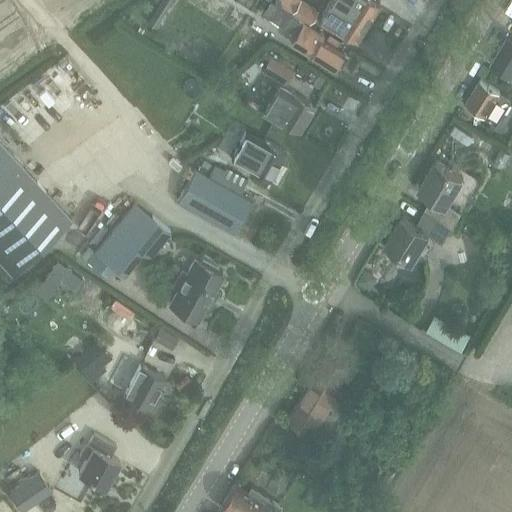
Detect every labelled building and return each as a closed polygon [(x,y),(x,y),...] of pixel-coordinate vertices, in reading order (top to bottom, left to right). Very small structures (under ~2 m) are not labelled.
[(160,0),(148,20),(156,26),(172,0),(160,0)] [(272,0),(270,0),(263,13),(274,20),(283,26),(291,30),(299,17),(291,12),(282,6),(272,0)] [(303,0),(298,0),(291,12),(299,17),(310,23),(318,9),(303,0)] [(330,0),(330,1),(367,23),(379,5),(371,0),(330,0)] [(356,41),(367,23),(330,1),(317,21),(344,38),(346,35),(356,41)] [(333,69),(343,52),(321,38),(323,34),(303,22),(290,42),(333,69)] [(511,36),(507,34),(491,60),(499,65),(496,69),(509,77),(511,71),(511,36)] [(270,56),(262,70),(282,82),(291,69),(270,56)] [(318,74),(312,84),(320,89),(326,79),(318,74)] [(480,79),(465,104),(485,116),(485,115),(497,122),(511,98),(500,91),(480,79)] [(315,106),(280,86),(264,113),(281,124),(283,120),(300,131),(315,106)] [(245,132),(230,158),(270,180),(286,151),(264,139),(263,142),(245,132)] [(70,216),(33,176),(0,139),(0,258),(12,271),(70,216)] [(425,209),(452,225),(461,210),(447,202),(463,175),(435,159),(418,187),(433,195),(425,209)] [(214,164),(207,176),(251,201),(251,200),(240,193),(248,179),(226,167),(224,170),(214,164)] [(251,201),(207,176),(195,169),(177,201),(233,232),(251,201)] [(95,251),(92,254),(87,260),(107,276),(114,267),(124,275),(145,249),(151,254),(171,230),(135,201),(94,251),(95,251)] [(452,225),(425,209),(416,223),(402,215),(385,243),(413,260),(429,233),(442,241),(452,225)] [(214,289),(221,276),(222,274),(216,270),(217,268),(202,259),(201,262),(194,258),(186,273),(182,271),(173,286),(178,288),(169,303),(197,319),(206,303),(210,306),(218,292),(214,289)] [(59,283),(91,303),(100,288),(69,268),(59,283)] [(365,271),(357,284),(369,292),(374,284),(372,276),(365,271)] [(161,327),(154,337),(172,348),(178,337),(161,327)] [(97,338),(75,356),(89,374),(93,379),(106,368),(102,364),(112,356),(97,338)] [(310,434),(347,371),(324,358),(288,421),(310,434)] [(149,405),(165,376),(131,359),(116,388),(149,405)] [(57,364),(50,369),(54,375),(62,370),(57,364)] [(105,486),(119,460),(111,455),(116,444),(93,432),(87,443),(85,442),(79,453),(85,457),(78,471),(105,486)] [(8,491),(21,510),(51,490),(38,471),(8,491)] [(353,476),(343,488),(350,493),(359,481),(353,476)] [(233,483),(219,506),(229,511),(253,511),(257,508),(263,511),(264,511),(270,502),(272,503),(273,502),(271,500),(272,499),(251,486),(247,491),(233,483)]
